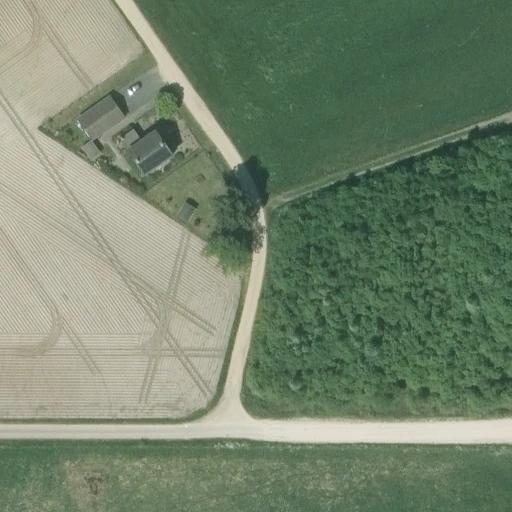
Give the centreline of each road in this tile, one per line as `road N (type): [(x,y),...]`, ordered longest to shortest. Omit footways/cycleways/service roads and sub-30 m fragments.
road 1 (track): [(222,433),(261,259),(259,210),(121,0)]
road 2 (track): [(222,433),(511,428)]
road 3 (track): [(511,121),(259,210)]
road 4 (unclassified): [(222,433),(0,433)]
